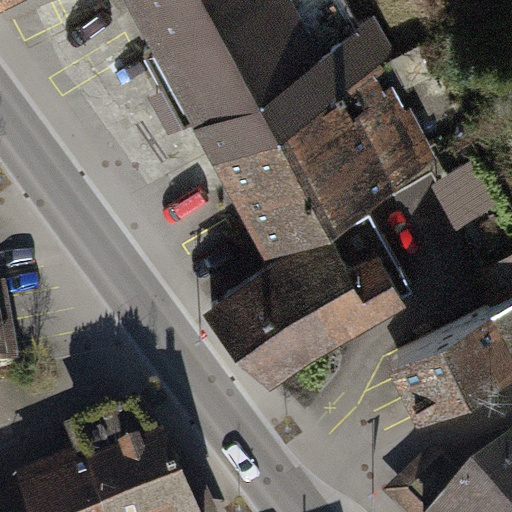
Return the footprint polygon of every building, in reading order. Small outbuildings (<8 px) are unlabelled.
[(354,0),(149,0),(287,244),(443,157),(354,0)] [(337,226),(230,299),(290,386),(418,299),(376,237),(355,252),(337,226)] [(511,252),(475,272),(499,307),(511,300),(511,252)] [(0,368),(23,365),(9,286),(0,287),(0,368)] [(511,300),(499,307),(405,355),(441,424),(511,387),(511,300)] [(94,470),(0,505),(0,511),(194,511),(155,408),(81,436),(94,470)] [(447,458),(402,500),(414,511),(468,511),(484,497),(447,458)] [(511,511),(511,472),(484,497),(468,511),(511,511)]
